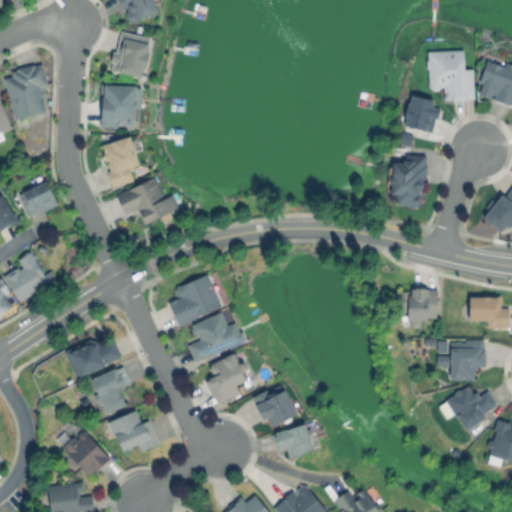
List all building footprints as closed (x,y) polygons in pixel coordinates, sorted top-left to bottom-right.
[(157,0),(160,9),(131,19),(125,4),(120,5),(118,0),(157,0)] [(154,34),(146,73),(113,66),(114,61),(111,60),(114,47),(117,47),(121,28),(154,34)] [(473,66),(473,97),(446,96),(446,83),(427,83),(428,49),(463,49),(463,66),(473,66)] [(485,56),(503,63),(505,59),(511,61),(511,103),(479,90),(483,79),(477,77),(485,56)] [(46,109),(15,117),(4,76),(13,74),(11,68),(42,60),(47,81),(40,83),(46,109)] [(137,82),(136,116),(119,116),(119,125),(102,124),(104,81),(137,82)] [(438,106),(432,129),(404,122),(411,91),(433,97),(431,104),(438,106)] [(0,98),(11,123),(0,128),(0,98)] [(413,133),(410,143),(398,139),(401,130),(413,133)] [(135,178),(113,185),(109,167),(111,167),(103,141),(131,132),(140,159),(130,162),(135,178)] [(425,151),(425,178),(419,178),(419,190),(417,190),(417,203),(397,203),(397,190),(392,190),(392,160),(403,160),(403,151),(425,151)] [(156,173),(166,196),(173,192),(180,206),(145,223),(138,207),(126,213),(116,193),(156,173)] [(60,201),(32,216),(20,191),(48,177),(60,201)] [(511,226),(506,222),(503,227),(484,213),(500,190),(504,193),(511,183),(511,226)] [(0,193),(4,191),(22,221),(14,226),(11,221),(0,227),(0,193)] [(30,248),(45,271),(39,275),(45,283),(20,300),(2,273),(17,263),(19,268),(25,264),(19,255),(30,248)] [(223,303),(180,322),(171,300),(180,296),(175,285),(208,270),(223,303)] [(0,274),(1,274),(11,289),(5,293),(11,302),(0,309),(0,274)] [(427,285),(427,288),(437,288),(437,316),(420,315),(420,325),(411,325),(411,315),(408,315),(408,309),(398,309),(399,289),(408,289),(408,288),(410,288),(410,285),(427,285)] [(511,306),(511,324),(487,323),(487,316),(468,316),(468,292),(499,293),(499,305),(511,306)] [(223,309),(230,324),(240,319),(248,336),(195,360),(186,342),(202,335),(195,322),(223,309)] [(99,334),(104,344),(115,339),(122,354),(79,375),(66,350),(99,334)] [(486,336),(486,362),(474,362),(474,376),(451,376),(451,363),(436,363),(437,351),(451,351),(451,341),(466,341),(466,336),(486,336)] [(243,391),(217,400),(209,376),(216,374),(210,364),(235,350),(250,376),(238,382),(243,391)] [(122,383),(130,401),(107,412),(102,401),(97,402),(93,392),(98,390),(92,376),(121,363),(129,380),(122,383)] [(467,384),(473,392),(477,389),(481,395),(487,390),(496,403),(484,412),(485,414),(466,427),(447,398),(467,384)] [(268,386),(272,395),(287,387),(300,411),(273,425),(267,415),(263,418),(251,396),(268,386)] [(137,409),(142,422),(150,419),(159,443),(142,450),(139,441),(125,447),(118,432),(113,434),(108,421),(137,409)] [(511,461),(487,453),(497,419),(511,424),(511,421),(511,461)] [(306,420),(315,447),(291,456),(286,444),(280,446),(275,431),(306,420)] [(85,431),(109,455),(90,474),(61,445),(74,433),(78,437),(85,431)] [(83,480),(85,495),(93,493),(96,508),(71,511),(52,511),(48,485),(83,480)] [(307,484),(331,510),(328,511),(278,511),(274,507),(294,489),(298,493),(307,484)] [(364,486),(382,511),(344,511),(335,499),(348,489),(352,495),(364,486)] [(258,494),(272,511),(224,511),(244,495),(249,501),(258,494)]
